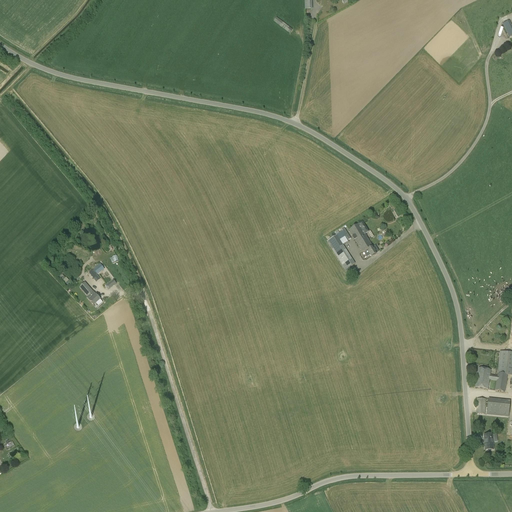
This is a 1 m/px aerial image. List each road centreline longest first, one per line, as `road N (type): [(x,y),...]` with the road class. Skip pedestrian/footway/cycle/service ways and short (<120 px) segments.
road 1 (unclassified): [(470,474),(454,296),(399,191),(294,123),(76,79),(0,44)]
road 2 (unclassified): [(470,474),(337,478),(277,502),(216,511)]
